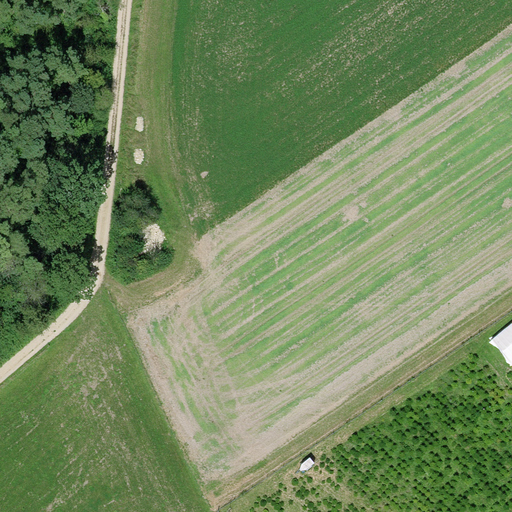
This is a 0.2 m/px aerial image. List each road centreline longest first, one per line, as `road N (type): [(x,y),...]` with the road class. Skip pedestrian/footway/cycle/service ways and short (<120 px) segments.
road 1 (track): [(0,374),(96,278),(124,0)]
road 2 (track): [(250,470),(511,294)]
